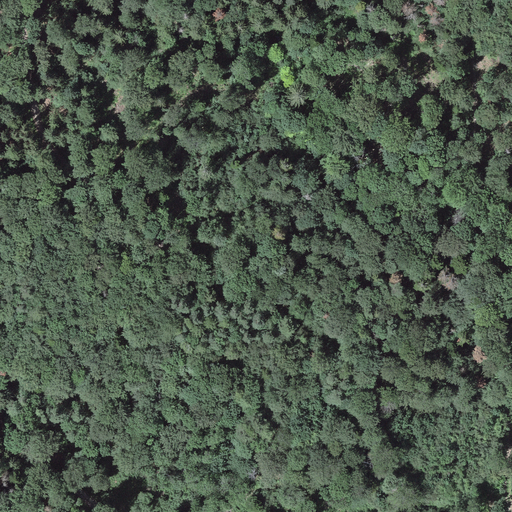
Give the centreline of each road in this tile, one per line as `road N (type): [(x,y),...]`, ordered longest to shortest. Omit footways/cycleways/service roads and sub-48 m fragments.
road 1 (track): [(16,0),(46,143),(151,232),(166,270),(146,308),(13,373),(0,391)]
road 2 (track): [(0,426),(98,511)]
